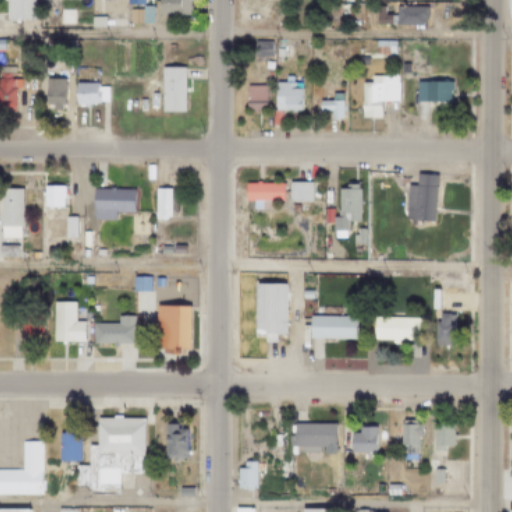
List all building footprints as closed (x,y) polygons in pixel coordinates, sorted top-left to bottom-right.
[(3,3),(0,3),(0,0),(30,0),(30,7),(27,7),(27,20),(3,20),(3,3)] [(156,0),(186,0),(186,16),(156,16),(156,0)] [(337,4),(346,5),(346,15),(337,15),(337,4)] [(422,26),(397,26),(397,6),(422,7),(422,26)] [(151,7),(151,12),(150,12),(150,24),(127,24),(127,11),(139,11),(139,7),(151,7)] [(103,17),(103,27),(88,27),(88,17),(103,17)] [(311,30),(311,21),(326,21),(326,31),(311,30)] [(251,41),(269,41),(268,58),(251,58),(251,41)] [(372,41),(392,41),(392,57),(372,57),(372,41)] [(159,68),(182,68),(182,113),(159,112),(159,68)] [(11,78),(14,78),(14,85),(11,85),(11,89),(13,89),(13,109),(0,109),(0,74),(11,74),(11,78)] [(368,84),(368,76),(395,77),(395,102),(378,101),(378,118),(358,118),(358,84),(368,84)] [(42,80),(61,80),(61,107),(42,106),(42,80)] [(422,82),(448,83),(448,100),(422,100),(422,82)] [(272,83),(298,83),(298,110),(272,110),(272,83)] [(72,84),(94,84),(94,87),(105,88),(105,103),(94,103),(94,104),(72,104),(72,84)] [(243,87),(262,87),(262,109),(243,109),(243,87)] [(326,111),(316,111),(316,101),(326,101),(326,100),(330,100),(330,93),(339,93),(339,119),(337,119),(325,119),(326,111)] [(435,175),(431,222),(410,220),(413,173),(435,175)] [(257,183),(280,183),(280,201),(243,201),(243,183),(254,183),(254,181),(257,181),(257,183)] [(286,181),(308,181),(308,202),(286,202),(286,181)] [(336,188),(343,188),(343,184),(355,184),(355,188),(357,188),(357,222),(344,222),(344,232),(330,232),(330,216),(336,216),(336,188)] [(41,186),(60,186),(60,208),(41,208),(41,186)] [(0,188),(19,188),(19,226),(17,226),(17,238),(0,238),(0,188)] [(113,214),(113,221),(90,221),(90,204),(90,188),(131,188),(131,213),(113,214)] [(167,212),(167,219),(151,219),(151,188),(167,188),(167,199),(173,199),(173,212),(167,212)] [(62,217),(74,217),(74,239),(62,239),(62,217)] [(354,235),(354,228),(363,228),(363,244),(358,244),(358,245),(350,245),(350,235),(354,235)] [(14,258),(0,258),(0,245),(14,245),(14,258)] [(93,249),(101,249),(101,257),(93,257),(93,249)] [(89,276),(89,285),(81,285),(81,276),(89,276)] [(130,276),(147,276),(147,291),(130,292),(130,276)] [(153,283),(161,283),(161,291),(153,291),(153,283)] [(273,333),(273,342),(262,342),(262,333),(252,333),(252,284),(282,284),(282,333),(273,333)] [(40,339),(18,340),(18,306),(40,306),(40,339)] [(168,348),(153,348),(153,306),(185,306),(185,348),(176,348),(176,354),(168,354),(168,348)] [(50,307),(72,307),(72,321),(82,321),(82,342),(72,342),(50,342),(50,307)] [(352,316),(352,337),(300,337),(300,316),(319,316),(319,307),(336,307),(336,316),(352,316)] [(450,309),(450,321),(450,341),(432,341),(432,321),(437,321),(436,309),(450,309)] [(394,318),(394,311),(404,311),(404,318),(416,318),(416,339),(372,339),(372,318),(394,318)] [(115,322),(115,316),(131,316),(131,344),(117,344),(90,344),(90,322),(115,322)] [(109,418),(109,409),(118,409),(118,418),(142,418),(141,474),(116,474),(116,494),(84,494),(84,485),(72,485),(72,466),(84,466),(85,445),(94,445),(94,418),(109,418)] [(161,458),(161,419),(183,419),(183,458),(161,458)] [(414,436),(414,460),(398,460),(398,420),(414,420),(414,424),(418,424),(418,436),(414,436)] [(298,446),(291,446),(291,423),(333,423),(333,446),(317,446),(317,453),(298,453),(298,446)] [(441,446),(441,451),(430,451),(430,424),(435,424),(451,424),(451,446),(441,446)] [(372,427),(372,454),(362,454),(348,454),(349,433),(356,433),(356,427),(372,427)] [(55,433),(77,433),(77,461),(55,461),(55,433)] [(0,469),(19,470),(19,441),(39,441),(39,495),(19,495),(0,495),(0,469)] [(426,460),(433,460),(433,468),(425,467),(426,460)] [(246,488),(234,488),(235,469),(241,469),(241,461),(253,462),(253,488),(246,488)] [(287,461),(287,478),(276,478),(276,461),(287,461)] [(431,484),(431,468),(441,469),(441,484),(431,484)] [(382,495),(382,483),(397,484),(397,495),(382,495)] [(181,498),(181,488),(195,488),(195,498),(181,498)]
